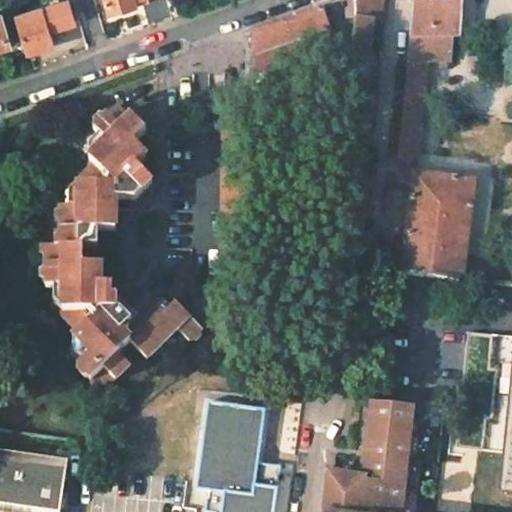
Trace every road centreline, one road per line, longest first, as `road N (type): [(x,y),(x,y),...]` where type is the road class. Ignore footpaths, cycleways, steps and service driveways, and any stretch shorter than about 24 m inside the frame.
road 1 (track): [(360,345),(398,0)]
road 2 (residential): [(289,0),(0,97)]
road 3 (residential): [(312,511),(333,370),(360,345)]
